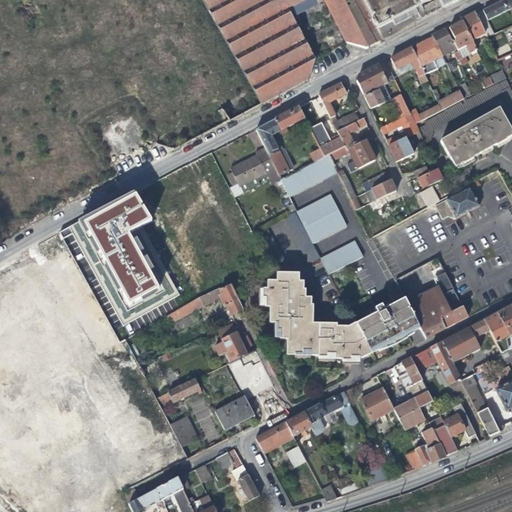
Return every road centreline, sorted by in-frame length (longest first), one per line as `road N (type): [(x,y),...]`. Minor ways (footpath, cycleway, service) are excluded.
road 1 (residential): [(0,250),(341,71)]
road 2 (residential): [(511,296),(289,414)]
road 3 (residential): [(325,511),(511,440)]
road 4 (residential): [(413,212),(341,71)]
road 5 (residential): [(341,71),(477,0)]
